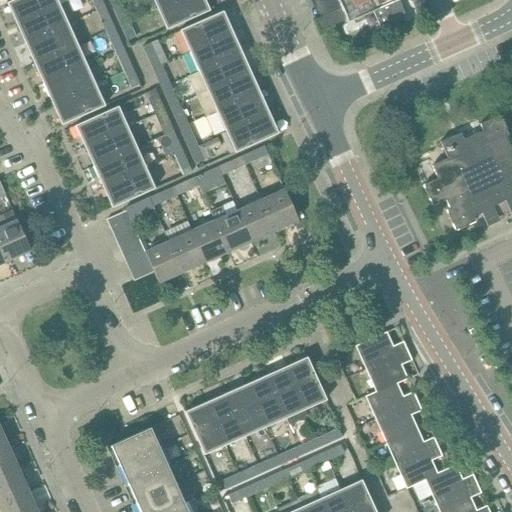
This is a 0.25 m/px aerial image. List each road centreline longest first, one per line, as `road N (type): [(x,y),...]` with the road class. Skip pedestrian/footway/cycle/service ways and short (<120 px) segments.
road 1 (residential): [(136,361),(390,254)]
road 2 (unclassified): [(511,473),(390,254)]
road 3 (residential): [(86,267),(0,76)]
road 4 (unclassified): [(390,254),(319,102)]
road 5 (unclassified): [(319,102),(455,42)]
